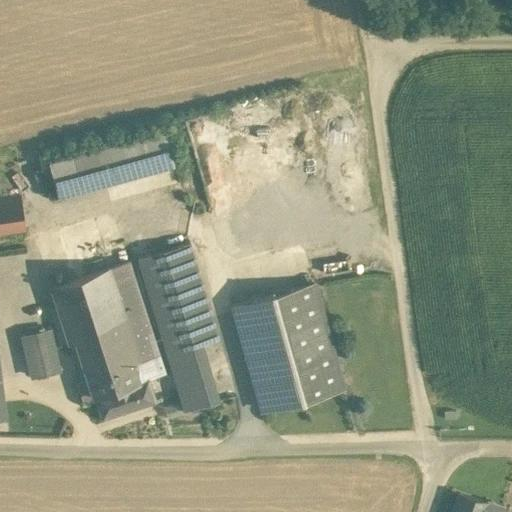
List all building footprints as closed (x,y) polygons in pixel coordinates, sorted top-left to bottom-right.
[(357,79),(186,111),(233,304),(314,281),(310,267),(378,249),(357,79)] [(165,128),(49,160),(58,194),(174,163),(165,128)] [(21,193),(0,196),(0,235),(27,232),(21,193)] [(190,240),(138,255),(167,351),(200,341),(219,336),(190,240)] [(159,353),(129,258),(109,265),(139,359),(152,355),(159,353)] [(109,265),(52,284),(82,378),(90,375),(131,362),(139,359),(109,265)] [(314,281),(233,304),(262,407),(343,385),(314,281)] [(53,327),(21,334),(30,376),(62,369),(53,327)] [(200,341),(167,351),(184,409),(218,398),(200,341)] [(159,353),(152,355),(158,374),(165,372),(159,353)] [(131,362),(90,375),(96,393),(95,394),(103,415),(154,398),(147,378),(137,381),(131,362)] [(501,511),(504,506),(459,491),(451,511),(501,511)]
